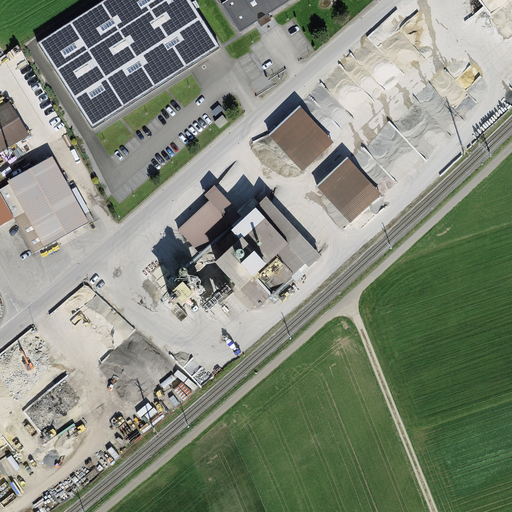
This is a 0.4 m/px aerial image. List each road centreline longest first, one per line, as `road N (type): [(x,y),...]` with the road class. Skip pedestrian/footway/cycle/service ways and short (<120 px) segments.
road 1 (track): [(511,157),(99,511)]
road 2 (unclassified): [(0,339),(391,0)]
road 3 (track): [(445,511),(361,292)]
